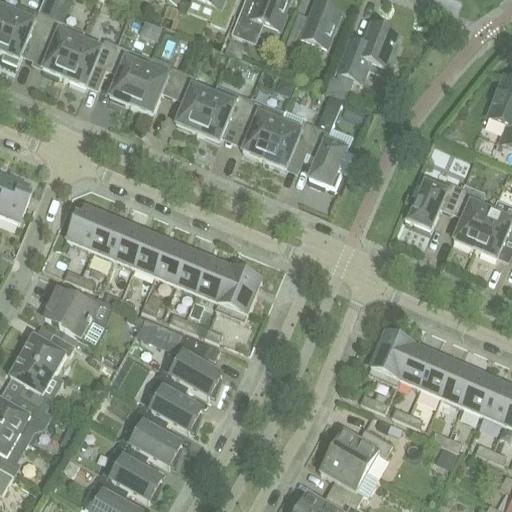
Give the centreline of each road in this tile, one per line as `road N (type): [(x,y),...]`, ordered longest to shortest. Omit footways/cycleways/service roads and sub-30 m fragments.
road 1 (residential): [(314,262),(254,402),(193,511)]
road 2 (residential): [(67,159),(314,262)]
road 3 (residential): [(322,241),(76,139)]
road 4 (residential): [(254,511),(318,394),(364,283)]
road 5 (residential): [(0,309),(67,159)]
road 6 (residential): [(364,283),(511,347)]
road 7 (residential): [(511,323),(373,263)]
